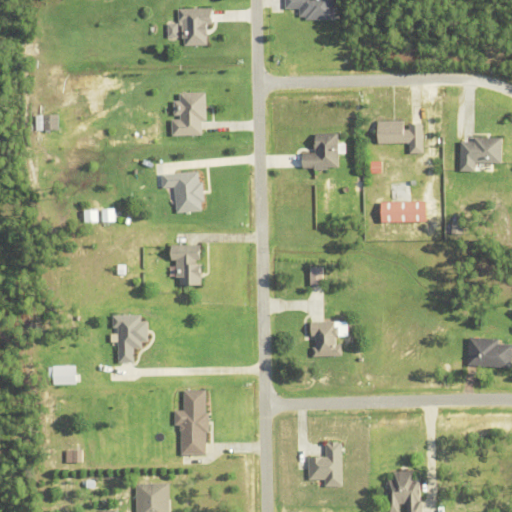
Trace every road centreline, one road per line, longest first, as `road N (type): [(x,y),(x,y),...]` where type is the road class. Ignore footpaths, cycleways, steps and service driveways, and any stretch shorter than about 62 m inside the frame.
road 1 (residential): [(269,511),(260,0)]
road 2 (residential): [(263,88),(445,75),(511,93)]
road 3 (residential): [(270,412),(511,408)]
